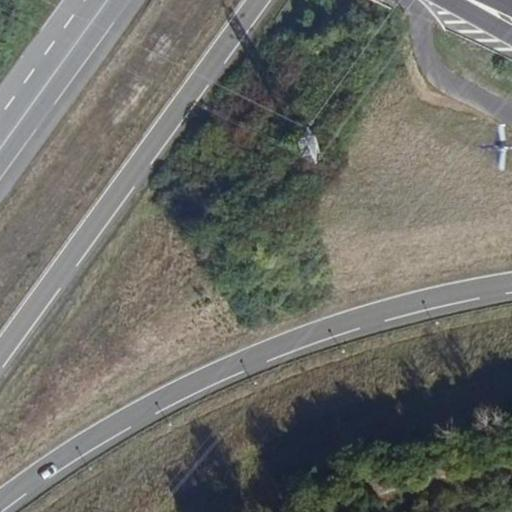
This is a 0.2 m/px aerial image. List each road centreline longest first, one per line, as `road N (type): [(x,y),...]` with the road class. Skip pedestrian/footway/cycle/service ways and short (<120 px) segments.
road 1 (primary): [(0,503),(59,458),(180,388),(281,343),(511,282)]
road 2 (primary): [(0,357),(261,0)]
road 3 (secondary): [(106,0),(0,147)]
